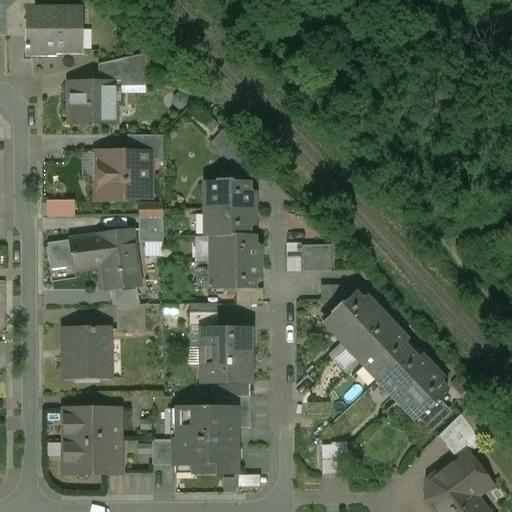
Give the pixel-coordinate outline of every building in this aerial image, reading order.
[(18,0),(0,0),(0,37),(6,37),(6,11),(18,0)] [(18,0),(6,11),(6,37),(27,37),(27,9),(34,9),(33,0),(18,0)] [(34,9),(27,9),(27,37),(27,46),(25,46),(25,50),(27,50),(27,57),(54,57),(55,53),(80,53),(80,51),(79,51),(79,11),(80,11),(80,10),(34,9)] [(145,55),(97,66),(97,77),(120,77),(121,79),(146,79),(145,55)] [(97,83),(70,83),(70,125),(115,125),(115,108),(121,108),(121,79),(120,77),(97,77),(97,83)] [(162,137),(130,137),(130,153),(148,154),(148,161),(162,161),(162,137)] [(260,169),(241,150),(232,160),(251,178),(260,169)] [(130,153),(97,153),(97,201),(123,201),(123,199),(148,199),(148,161),(148,154),(130,153)] [(232,180),(216,180),(216,182),(205,182),(206,210),(247,210),(248,181),(232,182),(232,180)] [(51,216),(79,216),(79,200),(51,200),(51,216)] [(247,210),(206,210),(206,237),(211,237),(247,237),(247,210)] [(162,218),(138,218),(138,244),(162,244),(162,218)] [(131,231),(105,235),(106,235),(110,267),(103,268),(106,290),(110,290),(136,286),(138,286),(131,231)] [(105,235),(70,240),(71,241),(47,244),(50,271),(74,267),(74,271),(103,268),(110,267),(106,235),(105,235)] [(247,237),(211,237),(211,263),(253,264),(253,237),(247,237)] [(330,246),(301,246),(301,272),(331,272),(330,246)] [(253,264),(211,263),(211,291),(222,291),(222,293),(236,293),(237,293),(237,291),(253,290),(253,289),(253,264)] [(344,297),(344,285),(325,285),(325,297),(344,297)] [(136,286),(110,290),(112,306),(116,306),(139,305),(136,286)] [(253,290),(237,291),(237,293),(236,293),(237,305),(262,305),(262,289),(253,289),(253,290)] [(342,303),(330,313),(332,315),(324,323),(342,342),(373,314),(354,294),(343,304),(342,303)] [(139,305),(116,306),(116,331),(144,331),(144,306),(139,305)] [(217,305),(188,305),(188,314),(189,332),(201,332),(201,331),(217,331),(217,305)] [(373,314),(342,342),(361,362),(391,333),(373,314)] [(109,330),(66,330),(66,347),(64,347),(64,379),(109,379),(109,330)] [(217,331),(201,331),(201,332),(201,382),(249,382),(248,331),(217,331)] [(391,333),(361,362),(379,382),(409,353),(391,333)] [(409,353),(379,382),(397,401),(428,372),(409,353)] [(428,372),(397,401),(416,421),(419,417),(424,414),(425,415),(436,405),(435,403),(447,392),(428,372)] [(249,398),(225,398),(225,410),(234,410),(234,428),(249,428),(249,398)] [(330,404),(307,404),(307,415),(330,416),(330,404)] [(436,405),(425,415),(424,414),(419,417),(430,429),(446,415),(436,405)] [(225,410),(178,409),(179,441),(174,441),(174,466),(194,466),(195,473),(234,473),(234,428),(234,410),(225,410)] [(117,410),(63,411),(64,440),(120,440),(119,422),(117,422),(117,410)] [(460,415),(438,437),(456,461),(466,454),(467,456),(481,445),(460,415)] [(120,440),(64,440),(64,475),(117,475),(117,458),(120,458),(120,440)] [(174,441),(152,441),(152,466),(174,466),(174,441)] [(325,444),(327,474),(354,472),(352,442),(325,444)] [(456,461),(429,482),(431,485),(430,497),(427,500),(432,507),(431,511),(473,511),(468,504),(470,495),(478,488),(473,482),(482,476),(467,456),(466,454),(456,461)]
